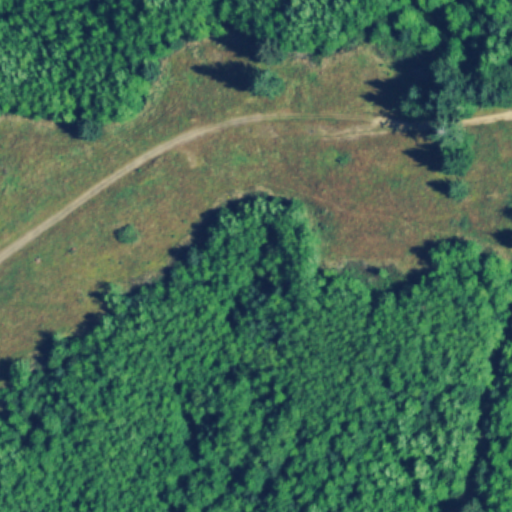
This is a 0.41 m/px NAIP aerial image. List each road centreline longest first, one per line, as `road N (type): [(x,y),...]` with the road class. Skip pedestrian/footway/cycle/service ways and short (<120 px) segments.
road 1 (track): [(511,114),(350,135),(204,134),(0,282)]
road 2 (track): [(446,511),(471,492),(486,386),(511,297)]
